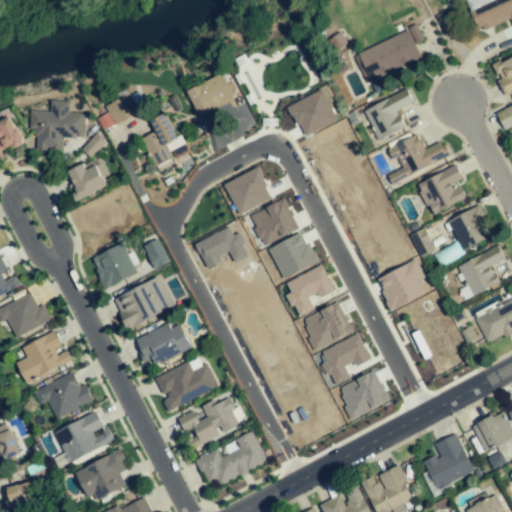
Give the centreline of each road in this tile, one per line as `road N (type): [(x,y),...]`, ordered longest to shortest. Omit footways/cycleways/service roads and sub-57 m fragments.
road 1 (residential): [(188,511),(58,264),(60,242),(45,211),(28,187),(15,189),(10,201),(35,258),(58,264)]
road 2 (residential): [(183,254),(169,223),(203,174),(279,147),(426,410)]
road 3 (residential): [(511,363),(237,511)]
road 4 (residential): [(183,254),(294,482)]
